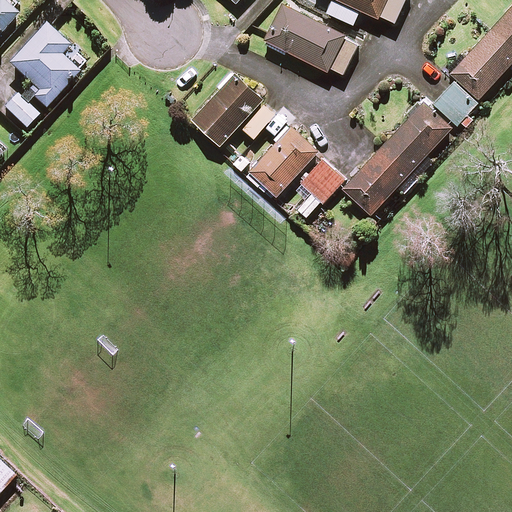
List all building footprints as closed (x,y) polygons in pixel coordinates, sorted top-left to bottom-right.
[(5,0),(0,0),(0,38),(22,15),(5,0)] [(333,0),(335,1),(329,13),(355,25),(363,10),(395,26),(408,0),(333,0)] [(362,41),(287,6),(269,43),(344,78),(362,41)] [(511,66),(511,9),(453,74),(481,100),(511,66)] [(71,49),(49,26),(12,63),(36,88),(31,92),(48,109),(82,75),(64,56),(71,49)] [(266,101),(238,75),(196,120),(223,146),(266,101)] [(479,104),(457,83),(437,104),(459,125),(479,104)] [(41,116),(18,95),(6,109),(29,130),(41,116)] [(453,130),(426,104),(346,189),(373,215),(453,130)] [(277,114),(266,105),(245,129),(257,139),(277,114)] [(322,151),(294,126),(251,172),(279,198),(322,151)] [(349,178),(327,157),(304,182),(326,203),(349,178)] [(0,495),(18,478),(0,460),(0,495)]
